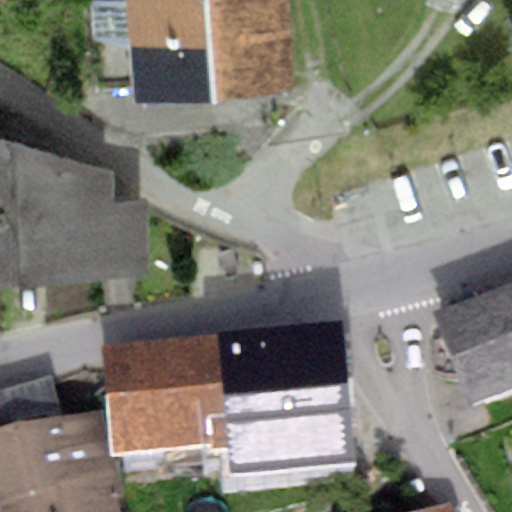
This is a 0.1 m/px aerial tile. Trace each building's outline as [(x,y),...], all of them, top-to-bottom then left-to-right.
[(299,0),(142,0),(155,111),(310,94),(299,0)] [(0,282),(163,275),(162,209),(130,208),(130,179),(32,148),(8,147),(8,157),(0,157),(0,282)] [(511,314),(492,323),(451,338),(459,358),(486,430),(511,420),(511,314)] [(249,497),(364,486),(352,354),(237,364),(246,464),(249,497)] [(246,464),(237,364),(119,375),(128,475),(246,464)] [(4,418),(0,419),(0,511),(124,511),(89,393),(50,405),(4,418)]
